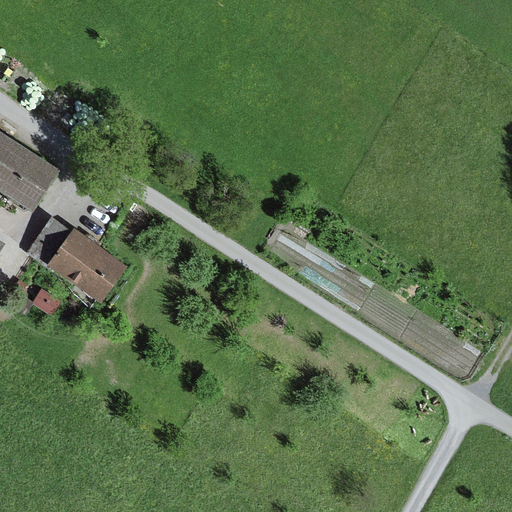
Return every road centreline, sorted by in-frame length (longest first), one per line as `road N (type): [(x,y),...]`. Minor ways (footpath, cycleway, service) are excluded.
road 1 (track): [(0,104),(472,405)]
road 2 (track): [(472,405),(414,511)]
